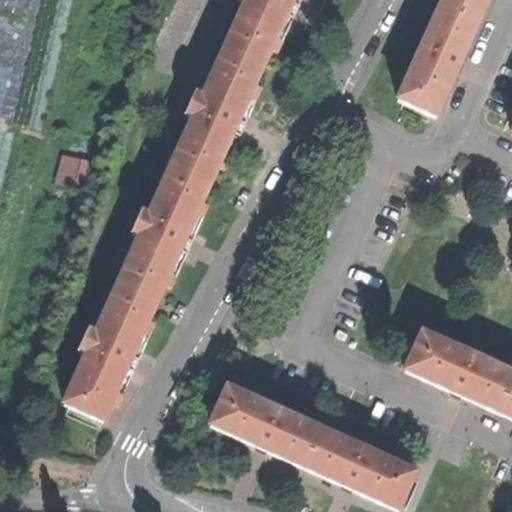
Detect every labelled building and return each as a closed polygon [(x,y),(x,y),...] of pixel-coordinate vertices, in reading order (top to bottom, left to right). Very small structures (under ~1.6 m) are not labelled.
[(294,0),(244,0),(248,2),(225,52),(263,69),(271,51),(278,55),(293,23),(285,19),(288,14),(294,0)] [(302,4),(294,0),(288,14),(296,17),(298,10),(302,4)] [(444,0),(398,104),(434,120),(459,63),(487,0),(444,0)] [(210,187),(218,168),(225,172),(238,144),(231,140),(234,133),(240,119),(242,114),(250,118),(262,90),(255,87),(263,69),(225,52),(204,97),(195,93),(184,117),(194,121),(172,169),(210,187)] [(248,122),(240,119),(234,133),(241,137),(245,129),(248,122)] [(91,188),(97,160),(66,154),(60,181),(91,188)] [(171,292),(185,261),(178,257),(180,253),(186,239),(190,231),(197,235),(209,208),(202,204),(210,187),(172,169),(151,216),(142,212),(132,235),(140,239),(119,287),(157,304),(164,288),(171,292)] [(193,243),(186,239),(180,253),(187,257),(191,249),(193,243)] [(157,304),(119,287),(97,336),(88,332),(78,353),(87,358),(66,405),(104,422),(111,405),(119,408),(131,380),(124,377),(127,371),(134,356),(136,350),(143,354),(157,324),(149,321),(157,304)] [(499,415),(511,386),(511,376),(423,336),(406,373),(449,392),(499,415)] [(141,359),(134,356),(127,371),(134,374),(138,366),(141,359)] [(511,386),(499,415),(511,420),(511,386)] [(305,471),(322,434),(229,392),(212,428),(256,448),(305,471)] [(345,489),(397,511),(399,511),(415,476),(322,434),(305,471),(345,489)]
